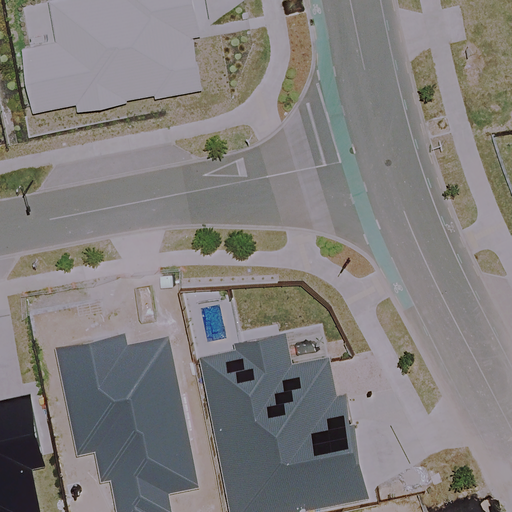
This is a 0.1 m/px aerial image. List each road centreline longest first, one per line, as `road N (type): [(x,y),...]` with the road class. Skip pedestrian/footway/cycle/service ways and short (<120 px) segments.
road 1 (residential): [(379,152),(0,229)]
road 2 (residential): [(379,152),(511,431)]
road 3 (residential): [(350,0),(379,152)]
